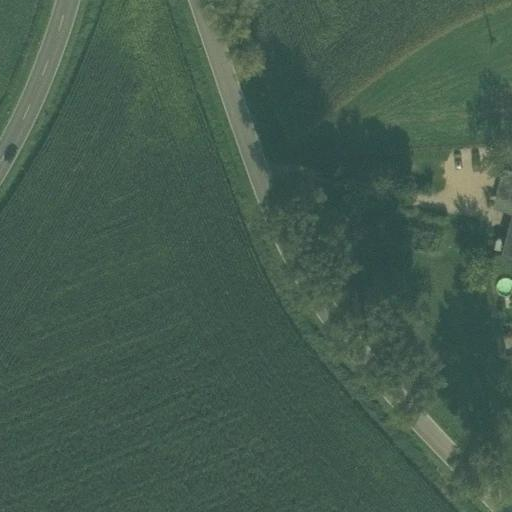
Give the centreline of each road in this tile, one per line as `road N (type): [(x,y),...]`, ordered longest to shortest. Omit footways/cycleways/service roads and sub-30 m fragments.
road 1 (secondary): [(198,0),(302,279),(426,435),(505,511)]
road 2 (secondary): [(0,155),(46,65),(64,0)]
